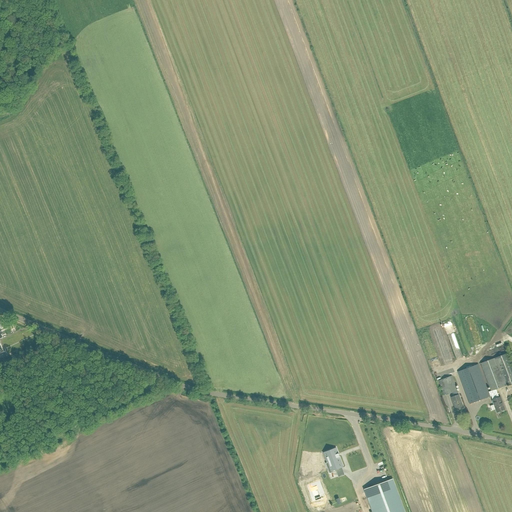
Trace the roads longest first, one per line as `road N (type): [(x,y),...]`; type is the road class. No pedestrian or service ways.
road 1 (unclassified): [(511,443),(200,390),(0,310)]
road 2 (track): [(0,463),(169,380)]
